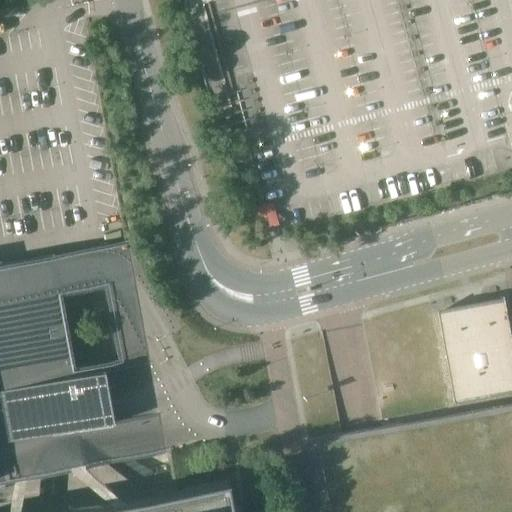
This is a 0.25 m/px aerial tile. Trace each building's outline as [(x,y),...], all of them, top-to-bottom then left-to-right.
[(511,0),(211,0),(212,2),(208,3),(232,91),(236,91),(246,129),(230,134),(217,137),(253,269),(290,258),(511,198),(511,0)] [(0,482),(93,465),(87,428),(115,423),(111,404),(105,370),(77,375),(62,295),(55,253),(0,263),(0,482)] [(440,313),(438,314),(452,392),(454,401),(511,390),(511,345),(504,301),(502,302),(504,310),(468,317),(441,322),(440,313)] [(308,439),(321,511),(511,511),(511,401),(308,439)] [(235,511),(230,480),(62,511),(54,511),(235,511)]
